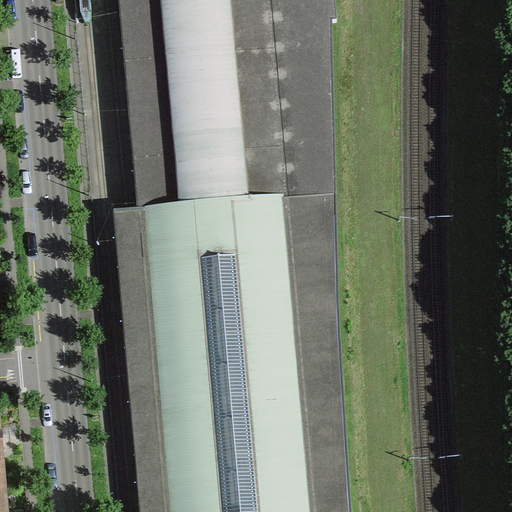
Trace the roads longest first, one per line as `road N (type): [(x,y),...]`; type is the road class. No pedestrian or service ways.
road 1 (primary): [(31,0),(65,366)]
road 2 (primary): [(65,366),(78,511)]
